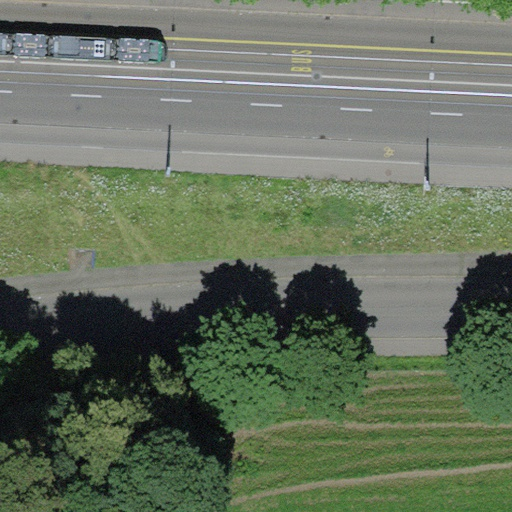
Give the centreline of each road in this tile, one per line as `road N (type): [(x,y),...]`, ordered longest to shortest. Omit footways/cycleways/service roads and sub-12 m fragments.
road 1 (primary): [(0,102),(511,131)]
road 2 (primary): [(511,38),(0,12)]
road 3 (secondary): [(0,328),(93,319),(511,312)]
